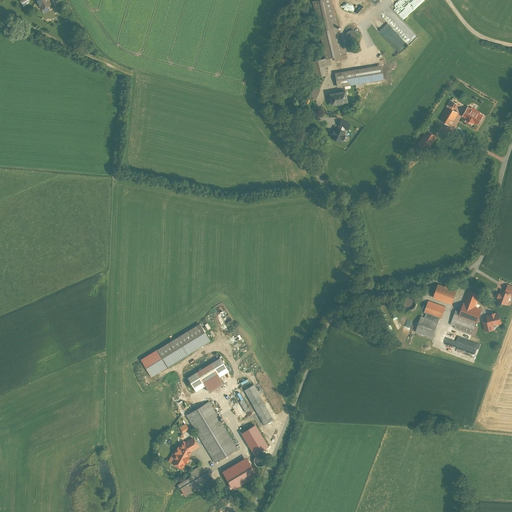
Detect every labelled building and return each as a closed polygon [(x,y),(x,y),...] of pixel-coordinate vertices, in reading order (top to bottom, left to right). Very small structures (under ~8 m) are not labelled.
[(36,0),(37,0),(40,5),(39,6),(41,8),(42,9),(50,4),(47,0),(36,0)] [(330,0),(320,0),(312,2),(319,31),(337,27),(330,0)] [(337,27),(319,31),(323,50),(326,59),(329,58),(346,54),(343,46),(342,46),(337,27)] [(351,30),(350,30),(349,30),(349,31),(348,31),(347,32),(347,33),(346,34),(346,35),(346,36),(346,37),(346,38),(347,39),(347,40),(348,40),(349,41),(350,41),(351,41),(352,41),(353,41),(354,41),(355,40),(356,39),(357,38),(357,37),(357,36),(357,35),(357,34),(357,33),(356,32),(355,31),(354,31),(353,30),(352,30),(351,30)] [(326,59),(312,62),(314,73),(315,77),(327,75),(325,66),(331,65),(329,58),(326,59)] [(380,66),(341,73),(343,86),(356,83),(356,87),(359,87),(363,86),(363,82),(383,79),(380,66)] [(320,90),(314,87),(310,96),(316,98),(320,90)] [(345,91),(339,92),(330,94),(332,105),(337,104),(337,105),(343,104),(343,103),(347,102),(345,91)] [(451,100),(440,119),(450,126),(459,112),(456,111),(456,112),(452,109),(456,103),(451,100)] [(471,109),(468,108),(463,116),(466,118),(466,119),(473,123),(473,122),(477,125),(482,116),(479,114),(480,113),(472,108),(471,109)] [(341,120),(338,125),(339,126),(344,128),(348,129),(350,124),(341,120)] [(338,129),(335,128),(334,131),(332,135),(331,138),(340,142),(341,139),(343,135),(344,132),(342,131),(338,129)] [(437,136),(428,130),(419,144),(428,150),(437,136)] [(445,287),(438,284),(433,297),(452,304),(458,287),(447,283),(445,287)] [(469,290),(460,312),(456,310),(450,324),(455,326),(456,323),(474,329),(476,322),(473,321),(477,308),(475,307),(480,294),(469,290)] [(414,298),(412,298),(410,298),(407,299),(406,301),(405,303),(405,304),(406,306),(407,308),(409,309),(412,309),(414,309),(416,307),(417,305),(417,303),(417,301),(415,299),(414,298)] [(446,307),(429,301),(424,312),(426,313),(425,318),(421,316),(416,332),(433,338),(440,318),(442,318),(446,307)] [(492,314),(477,308),(473,321),(476,322),(488,326),(492,314)] [(200,324),(141,360),(151,377),(156,374),(210,341),(200,324)] [(221,358),(188,378),(196,391),(205,386),(219,377),(229,371),(221,358)] [(219,377),(205,386),(209,392),(223,383),(219,377)] [(275,422),(253,385),(245,389),(265,425),(270,422),(272,424),(275,423),(275,422)] [(249,410),(243,399),(240,401),(246,412),(249,410)] [(237,449),(209,401),(186,415),(215,463),(237,449)] [(270,446),(255,420),(244,426),(259,452),(270,446)] [(193,438),(184,443),(182,447),(179,446),(178,448),(177,448),(175,451),(176,452),(178,454),(173,463),(182,468),(185,463),(189,456),(188,456),(192,450),(198,446),(193,438)] [(262,454),(260,454),(259,454),(258,454),(257,455),(256,456),(255,457),(255,458),(254,460),(254,461),(255,462),(255,463),(256,464),(256,465),(257,465),(258,466),(260,466),(261,466),(262,466),(263,466),(264,465),(265,465),(266,464),(266,463),(267,462),(267,461),(267,459),(267,458),(266,457),(266,456),(265,455),(264,455),(263,454),(262,454)] [(253,462),(226,478),(232,489),(259,473),(253,462)] [(205,470),(199,474),(196,469),(190,472),(193,477),(199,487),(211,480),(205,470)] [(193,477),(178,485),(185,495),(199,487),(193,477)]
